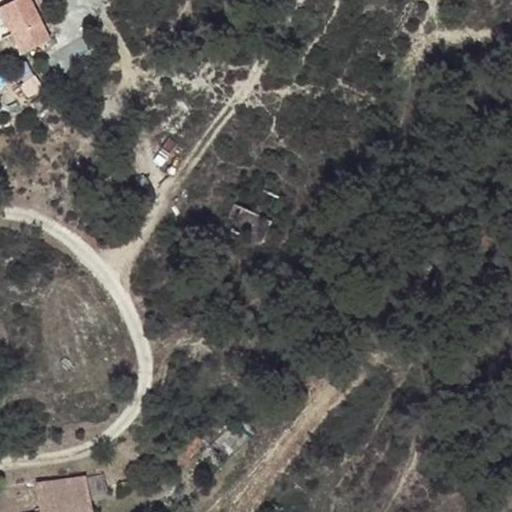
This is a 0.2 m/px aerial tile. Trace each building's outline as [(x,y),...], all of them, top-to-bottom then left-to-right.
[(24,54),(56,38),(36,0),(12,0),(0,6),(24,54)] [(83,74),(45,88),(54,110),(92,95),(83,74)] [(217,451),(185,478),(196,490),(209,478),(207,476),(226,460),(217,451)] [(86,464),(96,507),(111,503),(101,461),(86,464)] [(97,511),(96,507),(86,464),(38,475),(47,511),(97,511)]
